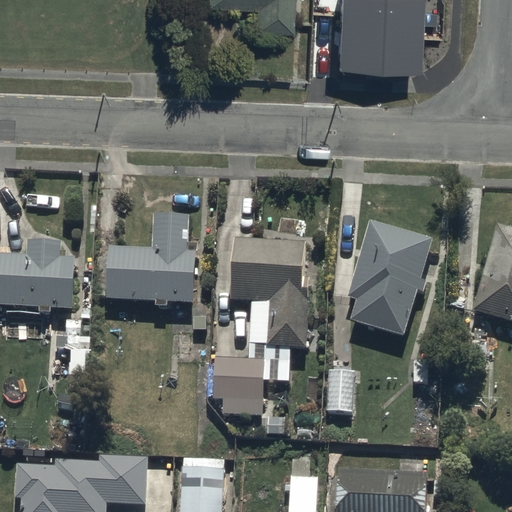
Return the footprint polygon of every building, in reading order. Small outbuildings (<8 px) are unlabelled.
[(295,0),(209,0),(210,2),(255,4),(254,25),(294,26),(295,0)] [(424,0),(343,0),(341,71),(421,74),(424,0)] [(110,250),(107,302),(196,306),(198,255),(189,254),(190,219),(155,217),(153,252),(110,250)] [(434,243),(372,225),(350,301),(358,303),(352,324),(406,340),(434,243)] [(511,231),(501,229),(475,313),(511,323),(511,231)] [(252,306),(249,363),(217,362),(214,404),(224,405),(224,418),(264,420),(265,385),(289,387),(291,354),(307,355),(311,294),(303,294),(306,247),(236,242),(231,305),(252,306)] [(0,256),(0,308),(74,312),(77,260),(62,260),(62,244),(29,243),(28,257),(0,256)] [(356,377),(329,376),(327,416),(355,417),(355,398),(358,398),(358,387),(356,386),(356,377)] [(56,470),(17,469),(16,504),(23,504),(22,511),(107,511),(108,509),(146,510),(148,462),(76,459),(76,466),(56,465),(56,470)] [(222,511),(224,463),(184,462),(182,511),(222,511)] [(427,511),(430,471),(332,472),(330,511),(427,511)] [(291,483),(289,511),(316,511),(317,483),(291,483)]
